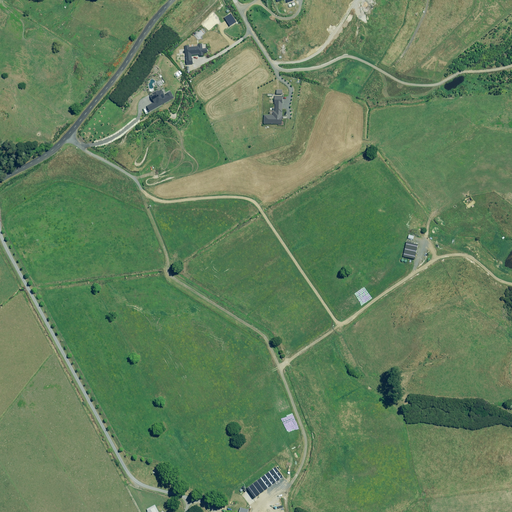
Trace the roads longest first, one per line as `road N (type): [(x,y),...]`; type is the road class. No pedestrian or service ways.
road 1 (track): [(435,259),(427,239),(433,210),(380,143),(359,142),(291,175),(244,180)]
road 2 (unclassified): [(169,0),(65,136),(0,181)]
